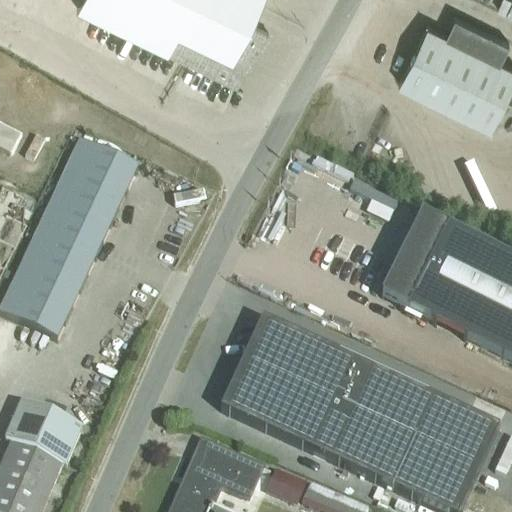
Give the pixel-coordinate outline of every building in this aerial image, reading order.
[(82,0),(78,10),(169,54),(187,62),(238,87),(257,47),(262,50),(270,34),(251,25),(262,0),(82,0)] [(399,84),(490,129),(511,84),(511,67),(427,26),(399,84)] [(357,155),(374,103),(360,98),(342,150),(357,155)] [(79,143),(0,311),(0,317),(56,344),(137,171),(79,143)] [(352,185),(347,194),(392,216),(396,207),(352,185)] [(389,285),(381,301),(398,310),(511,366),(511,264),(421,219),(389,285)] [(461,511),(499,432),(262,322),(219,414),(432,511),(461,511)] [(0,511),(42,511),(61,468),(65,470),(82,432),(21,406),(5,444),(10,446),(0,469),(0,511)] [(247,503),(260,472),(202,446),(172,511),(217,511),(211,509),(219,491),(247,503)] [(266,496),(296,509),(306,486),(276,473),(266,496)] [(311,486),(300,511),(302,511),(367,511),(368,511),(311,486)]
